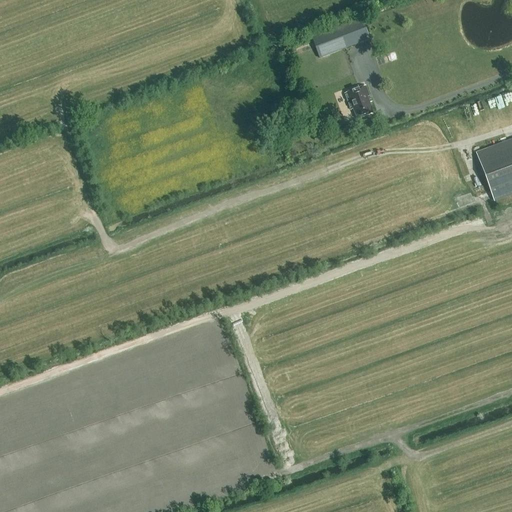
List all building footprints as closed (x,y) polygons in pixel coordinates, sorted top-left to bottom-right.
[(370,40),(363,21),(312,40),(319,59),(355,45),(370,40)] [(369,104),(372,103),(366,87),(344,94),(350,111),(353,110),(356,120),(373,114),(369,104)] [(493,100),(497,111),(506,108),(502,97),(493,100)] [(473,119),(483,117),(481,106),(471,108),(473,119)] [(511,194),(511,140),(476,154),(494,201),(511,194)]
